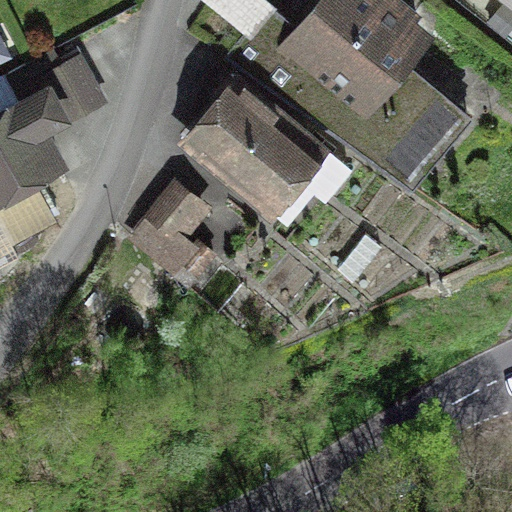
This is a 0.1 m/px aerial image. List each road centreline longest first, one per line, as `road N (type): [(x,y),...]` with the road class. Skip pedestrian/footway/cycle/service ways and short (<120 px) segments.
road 1 (residential): [(164,0),(94,218),(0,342)]
road 2 (secondary): [(272,511),(511,379)]
